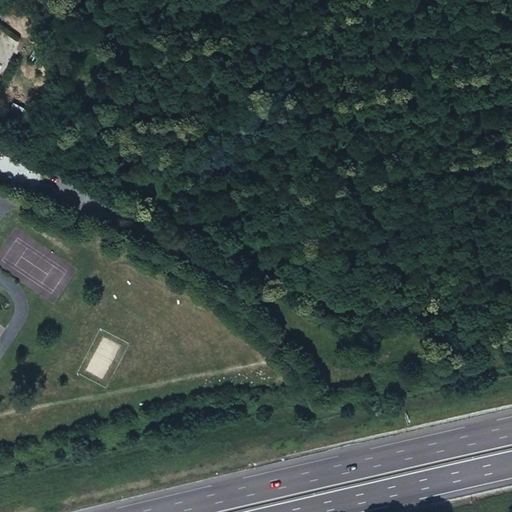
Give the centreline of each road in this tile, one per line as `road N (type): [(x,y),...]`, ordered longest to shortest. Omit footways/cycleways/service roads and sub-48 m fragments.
road 1 (motorway): [(511,430),(162,511)]
road 2 (motorway): [(307,511),(511,464)]
